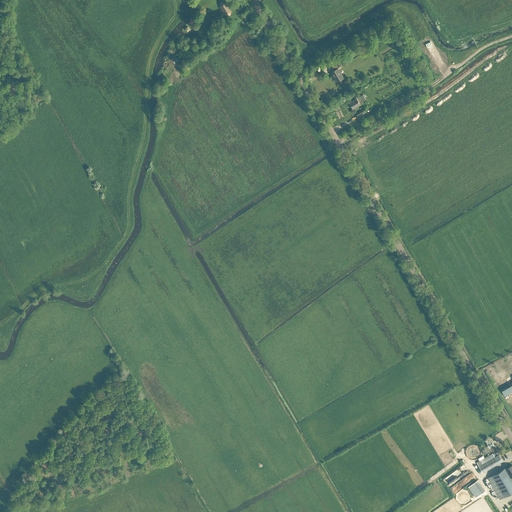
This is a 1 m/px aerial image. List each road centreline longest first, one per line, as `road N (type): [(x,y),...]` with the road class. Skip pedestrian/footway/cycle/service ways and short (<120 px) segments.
road 1 (tertiary): [(511,438),(254,0)]
road 2 (track): [(338,143),(511,35)]
